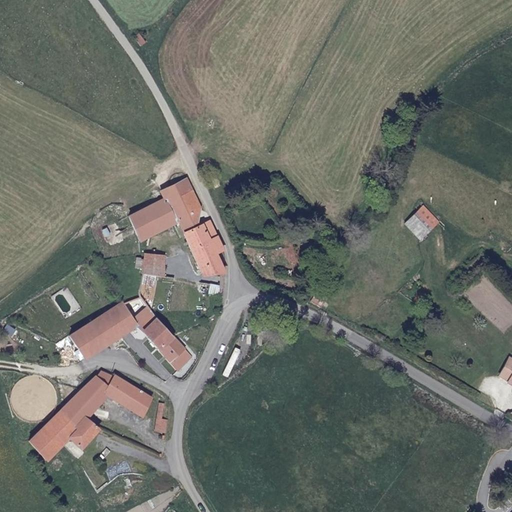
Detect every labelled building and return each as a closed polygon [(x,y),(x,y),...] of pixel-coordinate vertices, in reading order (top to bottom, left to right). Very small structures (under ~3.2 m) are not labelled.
[(146,42),(140,33),(134,36),(140,45),(146,42)] [(189,186),(185,177),(159,191),(161,198),(126,215),(138,240),(140,241),(146,238),(163,230),(175,224),(201,275),(223,274),(214,255),(223,250),(208,220),(198,224),(200,207),(198,202),(189,186)] [(435,224),(419,208),(406,221),(421,237),(435,224)] [(163,230),(146,238),(143,258),(141,269),(141,273),(154,275),(164,277),(164,268),(163,230)] [(141,269),(143,258),(136,257),(134,267),(141,269)] [(174,270),(164,268),(164,277),(174,279),(174,270)] [(151,286),(154,275),(141,273),(140,282),(151,286)] [(68,336),(71,341),(83,360),(110,343),(113,348),(122,342),(119,337),(135,326),(177,371),(191,357),(172,336),(153,316),(138,296),(122,302),(121,300),(119,301),(68,336)] [(511,356),(510,355),(499,373),(506,377),(506,378),(511,382),(511,356)] [(102,371),(100,371),(78,392),(95,408),(106,395),(118,402),(130,385),(114,376),(113,377),(102,371)] [(152,398),(130,385),(118,402),(141,417),(152,398)] [(66,404),(59,410),(76,428),(85,417),(87,418),(95,408),(78,392),(66,404)] [(158,402),(155,431),(166,431),(167,420),(161,419),(164,404),(158,402)] [(27,441),(28,442),(45,461),(68,440),(80,450),(97,430),(99,429),(87,418),(85,417),(76,428),(59,410),(27,441)]
